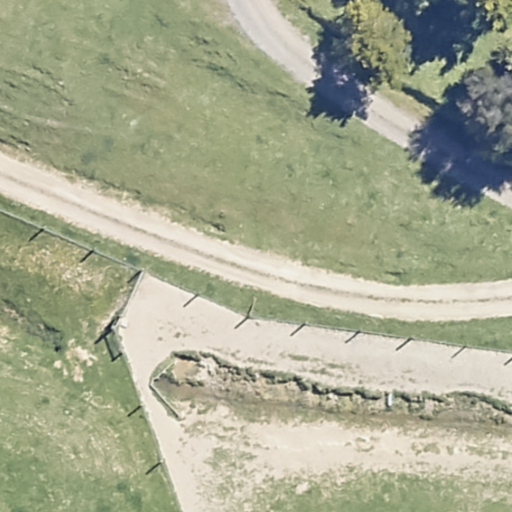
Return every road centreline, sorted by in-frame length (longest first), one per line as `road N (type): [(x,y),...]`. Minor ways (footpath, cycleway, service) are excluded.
road 1 (track): [(511,302),(437,309),(249,271),(0,169)]
road 2 (track): [(257,0),(320,67),(425,138),(511,183)]
